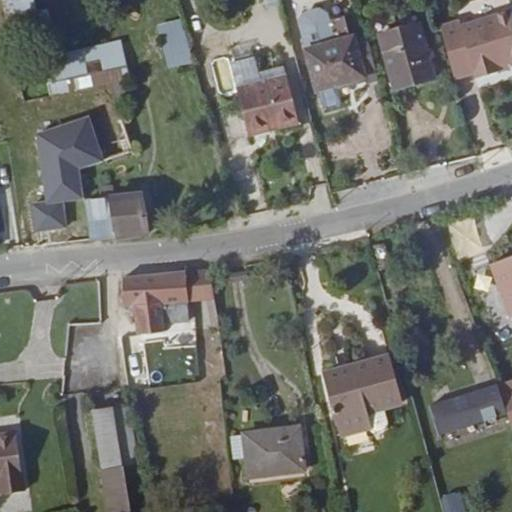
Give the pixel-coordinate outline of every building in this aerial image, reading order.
[(14,0),(2,0),(11,32),(51,24),(50,17),(20,23),(14,0)] [(140,4),(125,7),(129,31),(145,28),(140,4)] [(300,19),(308,49),(334,42),(329,22),(327,12),(319,8),(304,12),(300,19)] [(459,20),(440,26),(454,78),(474,73),(475,78),(499,72),(498,66),(511,62),(511,10),(460,25),(459,20)] [(181,19),(157,26),(169,70),(194,63),(181,19)] [(436,78),(420,23),(378,35),(394,90),(436,78)] [(366,33),(354,36),(334,42),(305,50),(316,91),(365,77),(367,83),(378,80),(366,33)] [(51,93),(128,77),(120,44),(44,60),(51,93)] [(230,63),(236,88),(287,76),(285,66),(258,73),(254,57),(230,63)] [(287,76),(236,88),(249,136),(270,130),(269,123),(298,116),(287,76)] [(71,92),(74,103),(108,91),(105,85),(71,92)] [(118,121),(108,91),(74,103),(85,134),(92,131),(118,121)] [(269,123),(270,130),(299,123),(298,116),(269,123)] [(118,121),(92,131),(103,162),(134,151),(123,119),(118,121)] [(242,119),(228,122),(235,152),(249,149),(242,119)] [(73,198),(84,197),(81,169),(72,172),(73,198)] [(100,188),(101,199),(110,198),(109,197),(113,196),(111,186),(100,188)] [(85,200),(91,241),(117,238),(148,233),(142,193),(113,196),(109,197),(110,198),(101,199),(85,200)] [(511,255),(491,262),(498,288),(511,284),(511,255)] [(186,272),(123,278),(124,307),(134,307),(137,334),(164,331),(161,305),(189,303),(215,300),(211,270),(186,272)] [(511,293),(511,284),(498,288),(500,297),(511,293)] [(71,324),(70,344),(97,344),(97,325),(71,324)] [(366,414),(402,404),(388,356),(324,373),(341,437),(370,429),(366,414)] [(511,382),(482,393),(487,408),(503,402),(511,398),(511,382)] [(139,464),(128,404),(93,410),(103,470),(124,466),(139,464)] [(305,471),(299,427),(244,434),(249,478),(305,471)] [(25,491),(16,434),(0,435),(0,486),(1,494),(25,491)] [(109,511),(131,511),(124,466),(103,470),(109,511)]
